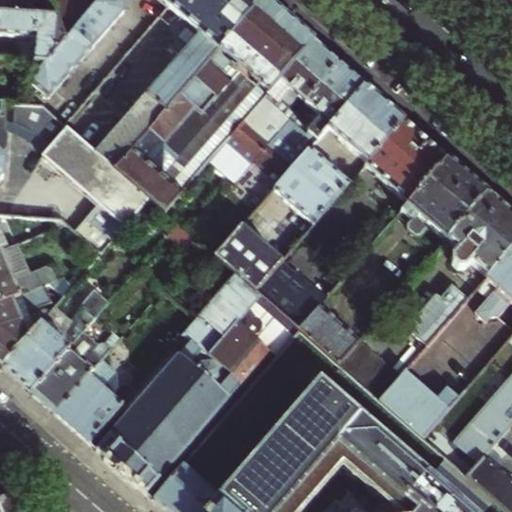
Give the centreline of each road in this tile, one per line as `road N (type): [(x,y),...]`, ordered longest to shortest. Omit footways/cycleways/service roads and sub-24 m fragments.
road 1 (secondary): [(352,0),(511,139)]
road 2 (secondary): [(511,90),(410,0)]
road 3 (tertiary): [(96,511),(0,428)]
